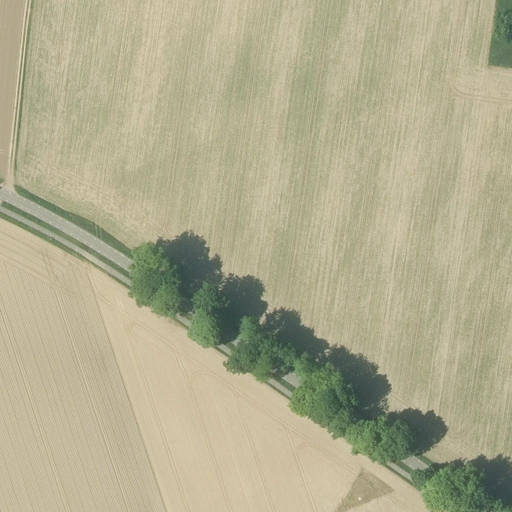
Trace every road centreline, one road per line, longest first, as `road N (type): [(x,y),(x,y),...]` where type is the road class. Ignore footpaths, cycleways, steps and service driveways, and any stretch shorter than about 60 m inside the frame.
road 1 (tertiary): [(483,511),(104,248),(0,191)]
road 2 (track): [(0,200),(9,180),(29,0)]
